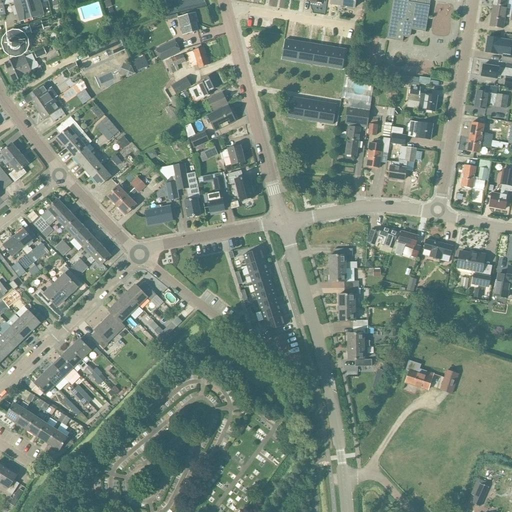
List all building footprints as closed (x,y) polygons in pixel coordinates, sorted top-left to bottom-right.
[(14,3),(19,23),(45,15),(41,3),(48,1),(48,0),(0,0),(0,7),(4,6),(14,3)] [(343,0),(343,7),(355,8),(356,0),(343,0)] [(392,0),(386,39),(403,42),(404,37),(408,38),(410,30),(426,32),(430,6),(430,0),(392,0)] [(494,0),(492,13),(511,16),(511,8),(511,10),(507,9),(508,0),(494,0)] [(490,26),(503,29),(505,17),(510,18),(510,21),(511,21),(511,16),(492,13),(490,26)] [(177,19),(182,35),(198,31),(196,23),(198,23),(196,14),(177,19)] [(29,25),(32,34),(44,30),(44,29),(50,27),(48,21),(42,23),(41,21),(29,25)] [(12,52),(16,53),(20,52),(23,49),(24,45),(24,41),(22,38),(18,36),(14,35),(10,37),(7,41),(7,44),(9,50),(12,52)] [(121,37),(87,51),(89,57),(107,51),(109,55),(126,49),(121,37)] [(501,63),(511,64),(511,54),(511,46),(511,40),(504,40),(488,37),(485,53),(502,55),(501,63)] [(181,52),(175,40),(156,49),(162,61),(181,52)] [(282,60),(298,62),(301,43),(286,40),(282,60)] [(298,62),(312,65),(316,45),(301,43),(298,62)] [(312,65),(327,67),(330,48),(316,45),(312,65)] [(44,48),(34,52),(36,58),(46,54),(44,48)] [(168,60),(172,73),(179,71),(177,65),(189,62),(191,67),(198,65),(199,68),(209,65),(204,48),(193,51),(194,52),(168,60)] [(345,50),(330,48),(327,67),(342,70),(345,50)] [(6,64),(13,81),(31,73),(30,71),(38,68),(38,66),(37,62),(35,62),(32,54),(24,58),(24,56),(6,64)] [(145,56),(133,60),(137,70),(149,66),(145,56)] [(70,74),(78,69),(76,63),(67,68),(70,74)] [(123,63),(121,73),(132,75),(134,65),(123,63)] [(481,76),(497,79),(498,76),(505,77),(505,76),(511,77),(511,75),(511,69),(505,68),(505,69),(483,65),(481,76)] [(188,90),(194,102),(196,101),(197,102),(214,93),(212,90),(219,87),(213,75),(204,79),(205,82),(198,85),(188,90)] [(186,77),(171,86),(176,95),(191,86),(186,77)] [(431,79),(428,79),(420,77),(419,84),(430,86),(431,79)] [(31,102),(37,111),(54,99),(58,96),(52,87),(48,90),(44,84),(33,92),(37,98),(31,102)] [(419,110),(435,112),(438,97),(421,94),(421,95),(419,95),(421,88),(410,86),(408,101),(420,103),(419,110)] [(477,91),(474,107),(485,109),(486,104),(492,105),(492,107),(506,109),(508,99),(508,96),(501,95),(497,95),(498,88),(486,86),(485,93),(477,91)] [(222,93),(208,99),(213,111),(228,104),(222,93)] [(55,100),(59,97),(58,96),(54,99),(37,111),(44,120),(50,117),(54,122),(65,114),(61,109),(55,100)] [(288,117),(303,120),(306,101),(291,98),(288,117)] [(303,120),(318,122),(321,103),(306,101),(303,120)] [(336,105),(321,103),(318,122),(333,125),(336,105)] [(164,109),(171,119),(181,112),(169,106),(164,109)] [(228,106),(208,116),(215,131),(236,121),(228,106)] [(345,155),(356,157),(359,141),(360,141),(361,128),(360,128),(360,127),(368,128),(370,110),(347,107),(345,125),(348,126),(348,127),(347,126),(345,139),(348,139),(345,155)] [(66,148),(83,134),(82,134),(78,129),(74,133),(69,128),(75,123),(70,117),(57,129),(62,134),(58,138),(66,148)] [(101,122),(107,129),(113,124),(107,117),(101,122)] [(370,120),(369,134),(376,135),(378,121),(370,120)] [(408,137),(430,140),(433,125),(411,121),(408,137)] [(469,137),(492,141),(493,135),(488,134),(487,137),(482,137),(484,125),(472,123),(469,137)] [(113,124),(107,129),(113,136),(119,131),(113,124)] [(66,148),(74,158),(86,148),(81,142),(87,137),(84,132),(82,134),(83,134),(66,148)] [(205,132),(190,139),(194,148),(209,141),(205,132)] [(392,143),(405,145),(406,136),(393,134),(392,143)] [(119,143),(123,148),(130,142),(125,137),(119,143)] [(467,152),(479,154),(480,146),(491,148),(491,147),(502,149),(503,145),(508,146),(508,144),(497,142),(492,141),(469,137),(467,152)] [(367,167),(379,169),(382,153),(388,154),(390,139),(383,138),(382,145),(370,143),(367,167)] [(1,153),(9,163),(21,154),(12,144),(1,153)] [(230,157),(232,166),(245,162),(241,146),(220,152),(222,159),(230,157)] [(215,147),(199,154),(202,162),(218,155),(215,147)] [(389,178),(405,180),(406,169),(407,162),(415,163),(417,149),(400,147),(398,163),(391,162),(389,178)] [(74,158),(83,167),(96,156),(99,153),(95,149),(90,153),(86,148),(74,158)] [(9,175),(15,183),(27,173),(23,169),(29,164),(21,154),(9,163),(15,170),(9,175)] [(83,167),(91,177),(103,167),(98,161),(99,159),(96,156),(83,167)] [(116,156),(112,160),(117,166),(122,162),(116,156)] [(461,187),(473,189),(475,177),(478,177),(478,180),(488,181),(491,161),(480,160),(479,168),(476,168),(476,167),(465,165),(461,187)] [(176,182),(178,190),(186,189),(190,188),(187,174),(185,163),(173,165),(176,182)] [(111,177),(103,167),(91,177),(99,187),(111,177)] [(2,169),(0,170),(0,184),(4,190),(13,183),(2,169)] [(490,207),(505,210),(507,196),(508,191),(511,192),(511,190),(511,170),(505,169),(500,195),(492,193),(490,207)] [(244,201),(244,202),(251,200),(251,199),(254,198),(253,194),(254,193),(252,186),(251,186),(249,177),(243,178),(241,171),(228,175),(230,185),(236,183),(241,201),(244,201)] [(185,201),(188,218),(201,215),(198,199),(200,198),(197,181),(195,173),(187,174),(190,188),(186,189),(188,200),(185,201)] [(117,206),(126,216),(136,205),(129,198),(137,191),(139,193),(146,186),(144,185),(142,182),(137,177),(130,184),(134,189),(127,196),(117,206)] [(213,179),(215,191),(225,189),(223,177),(213,179)] [(165,184),(168,200),(179,198),(178,190),(176,182),(165,184)] [(108,197),(117,206),(127,196),(118,187),(108,197)] [(222,199),(220,193),(213,194),(214,201),(208,202),(210,214),(211,217),(218,215),(218,212),(225,211),(222,199)] [(42,234),(50,227),(57,220),(68,210),(59,200),(48,210),(53,215),(46,222),(41,217),(33,224),(42,234)] [(146,211),(149,226),(173,221),(170,206),(162,208),(162,205),(155,206),(156,209),(146,211)] [(76,219),(68,210),(57,220),(66,229),(76,219)] [(66,229),(74,238),(85,228),(76,219),(66,229)] [(395,243),(399,232),(381,225),(379,232),(371,229),(366,242),(375,246),(377,240),(378,240),(379,238),(383,239),(381,245),(393,249),(395,243)] [(50,227),(42,234),(46,238),(53,230),(50,227)] [(74,238),(83,247),(94,238),(85,228),(74,238)] [(27,255),(34,263),(49,252),(42,243),(32,251),(30,248),(29,248),(27,246),(33,241),(23,230),(13,237),(23,249),(27,255)] [(411,257),(417,259),(421,247),(415,245),(418,237),(402,232),(395,254),(402,256),(404,247),(413,250),(411,257)] [(13,237),(3,245),(13,257),(23,249),(13,237)] [(83,247),(91,257),(102,247),(94,238),(83,247)] [(59,252),(67,245),(63,240),(55,248),(59,252)] [(430,257),(440,260),(442,254),(450,256),(453,247),(426,240),(424,249),(432,251),(430,257)] [(67,245),(59,252),(63,256),(71,249),(67,245)] [(111,256),(102,247),(91,257),(100,266),(111,256)] [(243,255),(246,265),(265,259),(261,249),(243,255)] [(330,269),(346,269),(357,269),(357,262),(346,263),(346,256),(352,256),(352,249),(334,249),(334,256),(329,256),(330,269)] [(457,268),(482,272),(485,256),(477,254),(476,255),(460,252),(457,268)] [(18,262),(11,267),(19,277),(26,273),(24,271),(34,263),(27,255),(18,262)] [(76,271),(84,263),(80,259),(71,268),(75,272),(76,271)] [(265,259),(246,265),(249,274),(268,268),(265,259)] [(76,271),(85,280),(93,272),(84,263),(76,271)] [(55,285),(67,297),(77,288),(73,283),(77,279),(65,266),(60,271),(64,275),(55,285)] [(495,296),(507,298),(510,284),(511,284),(511,267),(509,267),(507,276),(498,275),(495,296)] [(249,274),(252,284),(271,278),(268,268),(249,274)] [(339,295),(339,308),(355,308),(355,295),(359,295),(358,282),(347,282),(346,269),(330,269),(330,283),(344,282),(344,295),(339,295)] [(489,288),(491,277),(473,273),(471,285),(489,288)] [(461,288),(469,288),(470,277),(461,277),(461,288)] [(0,299),(6,295),(5,294),(10,290),(5,283),(7,282),(4,278),(2,279),(0,279),(0,288),(1,290),(0,291),(0,299)] [(271,278),(252,284),(255,293),(274,287),(271,278)] [(410,278),(406,290),(413,292),(417,280),(410,278)] [(18,287),(13,281),(9,285),(14,290),(18,287)] [(135,286),(127,295),(138,306),(147,298),(150,301),(157,295),(144,283),(138,289),(135,286)] [(53,303),(57,307),(67,297),(55,285),(45,294),(41,289),(36,294),(48,307),(53,303)] [(258,303),(277,297),(274,287),(255,293),(258,303)] [(1,301),(6,305),(19,295),(15,290),(1,301)] [(118,303),(130,315),(138,306),(127,295),(118,303)] [(280,307),(277,297),(258,303),(261,312),(280,307)] [(121,323),(130,315),(118,303),(110,311),(112,314),(121,323)] [(264,322),(283,316),(280,307),(261,312),(264,322)] [(40,322),(43,319),(32,308),(29,311),(29,310),(19,319),(32,332),(41,323),(40,322)] [(348,334),(348,347),(365,347),(370,347),(370,341),(364,341),(364,334),(368,334),(368,321),(356,321),(355,308),(339,308),(339,322),(353,321),(353,334),(348,334)] [(121,324),(121,323),(112,314),(95,331),(96,332),(92,337),(104,350),(109,345),(107,343),(124,327),(121,324)] [(11,327),(23,340),(32,332),(19,319),(15,315),(7,323),(11,327)] [(286,326),(283,316),(264,322),(267,331),(286,326)] [(157,330),(165,338),(176,327),(172,323),(163,331),(159,327),(157,330)] [(23,340),(11,327),(3,336),(15,348),(23,340)] [(276,335),(274,329),(267,331),(269,338),(276,335)] [(157,337),(162,341),(165,338),(157,330),(154,332),(158,336),(157,337)] [(0,338),(0,351),(6,357),(15,348),(3,336),(0,338)] [(71,348),(86,363),(90,360),(86,356),(91,351),(91,350),(95,347),(86,337),(82,341),(80,339),(71,348)] [(145,348),(151,354),(157,348),(151,342),(145,348)] [(355,361),(355,367),(372,367),(372,360),(365,360),(365,347),(348,347),(348,361),(355,361)] [(77,364),(83,371),(88,366),(86,364),(86,363),(71,348),(62,357),(73,368),(77,364)] [(53,366),(64,378),(73,368),(62,357),(53,366)] [(409,361),(406,370),(410,372),(406,383),(428,390),(433,374),(428,372),(419,370),(421,365),(409,361)] [(44,375),(55,386),(64,378),(53,366),(44,375)] [(94,371),(99,377),(102,374),(97,368),(94,371)] [(447,370),(440,391),(452,395),(459,375),(447,370)] [(99,377),(94,371),(90,375),(95,380),(99,377)] [(31,391),(40,397),(43,393),(46,396),(55,386),(44,375),(34,384),(36,386),(31,391)] [(88,402),(89,403),(92,400),(78,386),(75,389),(87,402),(88,402)] [(87,402),(75,389),(72,392),(84,405),(87,402)] [(6,417),(17,424),(25,411),(29,404),(30,404),(35,396),(30,393),(26,400),(24,403),(23,402),(20,407),(14,404),(6,417)] [(81,412),(66,398),(63,401),(77,416),(81,412)] [(41,410),(45,403),(41,400),(37,407),(41,410)] [(45,403),(41,410),(45,412),(49,405),(45,403)] [(17,424),(27,431),(36,417),(25,411),(17,424)] [(58,421),(62,423),(66,417),(60,413),(57,417),(60,418),(58,421)] [(27,431),(38,437),(46,424),(36,417),(27,431)] [(38,437),(49,444),(57,431),(46,424),(38,437)] [(61,448),(66,451),(73,444),(73,441),(57,431),(49,444),(60,451),(61,448)] [(7,492),(12,495),(19,484),(14,480),(17,476),(7,469),(0,480),(0,483),(9,489),(7,492)] [(480,484),(471,504),(480,507),(488,487),(480,484)]
